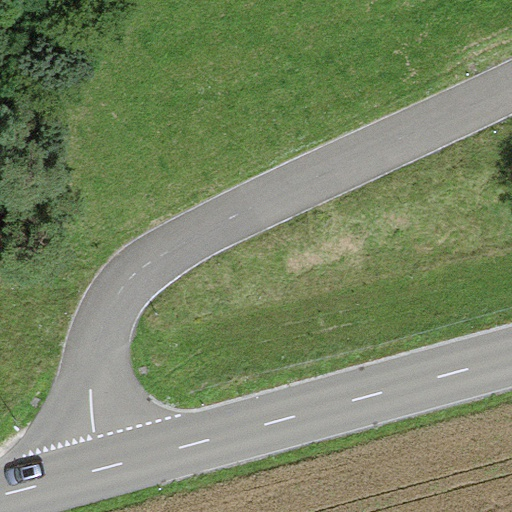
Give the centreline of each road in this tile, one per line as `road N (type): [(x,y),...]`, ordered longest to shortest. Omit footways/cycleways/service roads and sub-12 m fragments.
road 1 (unclassified): [(83,470),(91,314),(212,225),(511,83)]
road 2 (tertiary): [(83,470),(511,352)]
